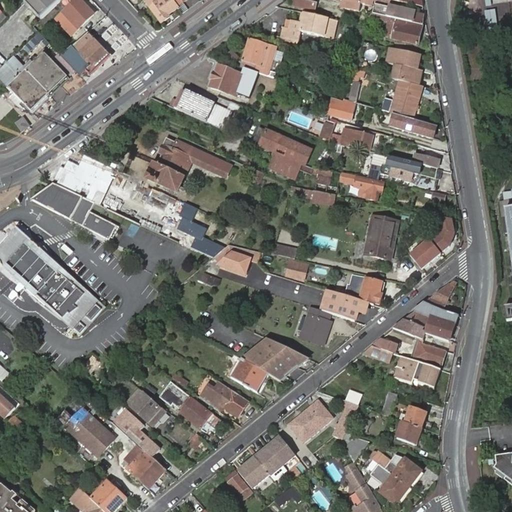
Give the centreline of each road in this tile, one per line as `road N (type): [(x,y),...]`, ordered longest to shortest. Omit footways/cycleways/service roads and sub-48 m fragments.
road 1 (residential): [(483,259),(464,263),(156,511)]
road 2 (tertiary): [(483,259),(440,0)]
road 3 (tertiary): [(461,498),(455,437),(483,259)]
road 4 (secondary): [(0,182),(167,65)]
road 5 (secondary): [(160,55),(27,153),(0,164)]
